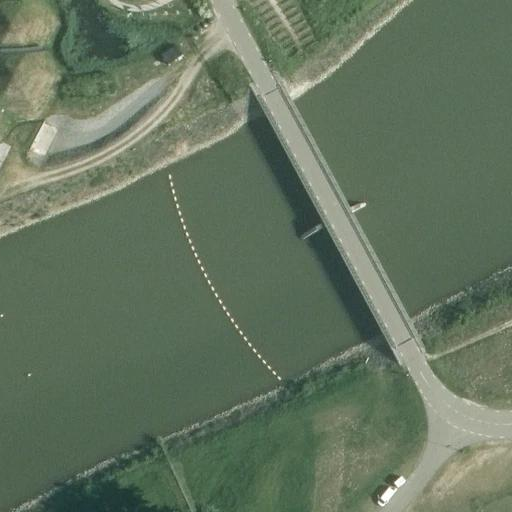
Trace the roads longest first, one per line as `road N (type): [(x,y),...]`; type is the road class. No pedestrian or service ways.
road 1 (tertiary): [(455,412),(425,384),(218,0)]
road 2 (track): [(233,25),(120,122),(58,144),(41,134)]
